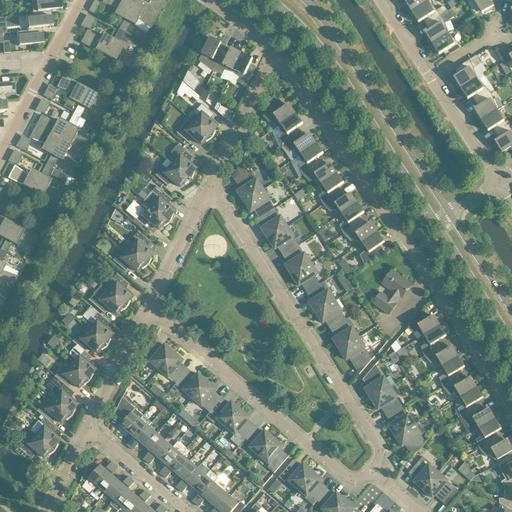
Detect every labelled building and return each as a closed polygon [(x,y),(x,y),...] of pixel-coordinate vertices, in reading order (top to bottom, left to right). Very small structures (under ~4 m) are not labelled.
[(62,11),(61,0),(47,2),(46,0),(31,0),(32,15),(26,15),(26,16),(38,15),(38,18),(52,17),(51,11),(61,10),(61,11),(62,11)] [(132,4),(124,0),(104,0),(103,4),(117,9),(114,13),(125,19),(132,4)] [(134,0),(132,4),(156,17),(164,1),(161,0),(134,0)] [(405,5),(409,14),(428,2),(427,0),(406,0),(405,1),(406,4),(405,5)] [(465,0),(475,14),(474,12),(479,9),(480,10),(482,14),(485,12),(486,14),(495,10),(492,1),(493,0),(465,0)] [(428,2),(409,14),(416,22),(417,21),(419,23),(423,21),(424,20),(427,25),(448,11),(444,6),(437,11),(428,2)] [(156,17),(132,4),(125,19),(135,25),(138,20),(150,29),(156,17)] [(429,31),(425,33),(427,36),(426,37),(429,46),(449,34),(444,23),(456,16),(454,13),(452,9),(448,11),(427,25),(430,30),(429,31)] [(26,16),(27,31),(27,32),(29,31),(29,35),(42,34),(42,28),(52,27),(52,28),(53,28),(52,17),(38,18),(38,15),(26,16)] [(121,25),(127,29),(129,25),(124,22),(124,21),(123,21),(121,25)] [(27,31),(17,32),(17,33),(18,46),(30,45),(43,44),(43,45),(42,34),(29,35),(29,31),(27,32),(27,31)] [(88,31),(82,43),(105,55),(113,41),(103,35),(100,40),(88,31)] [(446,58),(446,59),(462,48),(449,34),(429,46),(436,54),(438,53),(439,55),(444,52),(447,57),(446,58)] [(199,61),(213,72),(224,51),(219,49),(220,46),(221,44),(210,38),(210,39),(199,61)] [(124,46),(113,41),(105,55),(128,68),(129,68),(135,56),(121,51),(124,46)] [(229,54),(224,51),(213,72),(223,75),(225,71),(232,73),(242,55),(242,54),(231,49),(230,51),(229,54)] [(237,82),(245,88),(246,87),(256,68),(250,65),(252,62),(253,59),(242,54),(242,55),(232,73),(239,78),(237,82)] [(454,81),(458,91),(477,78),(474,69),(481,63),(477,56),(454,70),(454,71),(456,70),(459,75),(454,78),(455,81),(454,81)] [(69,98),(79,104),(87,89),(64,76),(57,88),(58,88),(71,93),(69,98)] [(473,97),(476,102),(490,93),(477,78),(458,91),(465,98),(466,97),(468,100),(473,97)] [(0,102),(6,102),(5,95),(15,94),(15,95),(16,95),(15,82),(9,83),(2,83),(0,83),(0,102)] [(200,97),(201,98),(204,91),(196,86),(193,91),(195,93),(200,97)] [(111,101),(87,89),(79,104),(90,109),(92,105),(104,113),(111,101)] [(210,94),(204,91),(201,98),(206,102),(210,94)] [(195,93),(192,97),(197,101),(200,97),(195,93)] [(296,115),(296,114),(289,105),(287,106),(285,108),(275,94),(275,93),(267,109),(268,109),(269,111),(265,114),(263,117),(269,123),(273,121),(278,127),(296,115)] [(475,113),(479,123),(498,110),(490,93),(476,102),(479,107),(474,110),(476,113),(475,113)] [(37,110),(45,114),(51,103),(42,99),(37,110)] [(68,100),(64,107),(71,111),(75,104),(68,100)] [(199,117),(194,123),(212,138),(216,131),(214,131),(218,127),(208,118),(212,114),(215,116),(215,115),(212,113),(202,104),(194,113),(199,117)] [(75,110),(82,114),(84,110),(78,106),(75,110)] [(231,124),(236,114),(221,106),(218,112),(231,124)] [(493,129),(497,134),(511,124),(498,110),(479,123),(485,130),(487,129),(488,132),(493,129)] [(296,115),(278,127),(282,134),(278,137),(282,146),(301,133),(298,128),(301,126),(303,124),(296,114),(296,115)] [(43,116),(36,127),(60,140),(68,125),(57,120),(55,124),(43,116)] [(185,124),(177,133),(187,142),(190,144),(189,143),(188,142),(192,137),(195,139),(202,145),(205,141),(206,143),(212,138),(194,123),(189,119),(185,124)] [(82,120),(78,127),(83,129),(86,122),(82,120)] [(511,146),(511,126),(511,124),(497,134),(500,139),(495,142),(496,145),(495,145),(499,155),(508,151),(508,150),(511,146)] [(78,131),(68,125),(60,140),(83,152),(89,141),(76,136),(78,131)] [(60,140),(36,127),(30,139),(44,144),(41,149),(52,155),(60,140)] [(305,138),(301,133),(282,146),(289,153),(293,150),(299,156),(316,144),(310,134),(307,136),(305,138)] [(83,152),(60,140),(52,155),(62,160),(65,155),(77,164),(83,152)] [(178,144),(171,152),(172,155),(177,160),(173,165),(191,181),(194,174),(193,173),(196,169),(189,163),(187,161),(191,156),(192,157),(193,158),(194,157),(183,148),(178,144)] [(316,144),(299,156),(302,164),(299,166),(303,175),(322,162),(318,158),(321,156),(323,154),(316,144)] [(245,155),(242,162),(244,166),(250,162),(245,155)] [(48,161),(54,164),(57,160),(51,157),(51,156),(48,161)] [(164,166),(156,176),(169,187),(169,186),(168,185),(166,184),(171,179),(173,182),(180,188),(184,184),(185,185),(191,181),(173,165),(166,160),(162,165),(164,166)] [(245,202),(263,190),(251,172),(248,173),(241,161),(232,178),(233,179),(234,176),(243,189),(239,192),(238,191),(238,192),(245,202)] [(325,167),(322,162),(303,175),(310,183),(314,180),(319,186),(336,174),(337,174),(330,164),(325,167)] [(15,166),(9,178),(32,191),(40,176),(30,170),(27,175),(15,166)] [(54,169),(51,175),(56,178),(59,172),(54,169)] [(274,171),(268,173),(270,182),(277,180),(274,171)] [(336,174),(319,186),(323,193),(319,196),(323,205),(342,192),(339,187),(344,184),(337,174),(336,174)] [(51,182),(40,176),(32,191),(55,203),(56,203),(62,191),(48,186),(51,182)] [(152,207),(170,223),(173,216),(172,215),(175,211),(165,203),(170,198),(172,200),(173,200),(157,186),(144,201),(152,207)] [(259,219),(275,209),(274,207),(278,204),(278,202),(275,198),(273,198),(269,200),(263,190),(245,202),(252,213),(252,212),(256,210),(260,216),(261,218),(259,219)] [(346,197),(342,192),(323,205),(330,212),(334,210),(340,216),(357,204),(357,203),(350,193),(348,195),(346,197)] [(344,235),(363,222),(359,217),(364,213),(357,203),(357,204),(340,216),(343,223),(339,226),(344,235)] [(142,209),(136,216),(134,218),(144,226),(147,229),(148,229),(145,227),(149,222),(159,230),(163,226),(164,227),(170,223),(152,207),(147,213),(142,209)] [(268,239),(287,227),(280,217),(280,216),(275,209),(259,219),(261,218),(267,226),(263,229),(262,228),(262,229),(268,239)] [(0,235),(6,239),(15,224),(0,216),(0,235)] [(366,227),(363,222),(344,235),(351,242),(354,239),(360,245),(377,233),(378,233),(371,223),(369,225),(366,227)] [(37,236),(15,224),(6,239),(17,245),(19,240),(31,249),(38,237),(37,236)] [(287,227),(268,239),(275,250),(276,250),(276,249),(277,248),(280,247),(285,255),(283,256),(299,246),(295,240),(301,237),(293,224),(287,228),(287,227)] [(135,244),(130,250),(148,265),(152,259),(150,258),(154,254),(144,245),(148,241),(151,243),(151,242),(139,232),(138,231),(130,240),(135,244)] [(364,253),(360,255),(364,265),(383,252),(380,246),(382,245),(385,243),(378,233),(377,233),(360,245),(364,253)] [(5,241),(3,246),(9,249),(11,245),(5,242),(6,241),(5,241)] [(285,266),(292,276),(311,264),(304,254),(299,246),(283,256),(285,255),(290,263),(286,266),(286,265),(285,266)] [(143,270),(148,265),(130,250),(126,255),(121,251),(113,260),(126,272),(126,271),(124,269),(128,264),(138,273),(141,268),(143,270)] [(340,250),(335,254),(339,259),(344,255),(340,250)] [(0,263),(0,282),(10,288),(17,276),(18,273),(6,266),(5,266),(0,263)] [(318,275),(311,264),(292,276),(299,287),(300,287),(299,286),(303,283),(309,292),(307,293),(320,284),(315,276),(317,275),(318,275)] [(353,272),(348,266),(343,270),(347,276),(353,272)] [(402,298),(412,285),(392,271),(382,284),(393,292),(388,298),(380,293),(373,303),(390,316),(397,305),(394,303),(399,296),(402,298)] [(114,287),(109,292),(127,308),(130,301),(129,300),(133,296),(123,288),(127,283),(130,285),(117,274),(109,283),(114,287)] [(344,275),(338,279),(341,284),(347,280),(344,275)] [(10,288),(0,282),(0,296),(4,299),(10,288)] [(309,303),(316,313),(335,301),(328,291),(323,283),(320,284),(307,293),(309,292),(314,300),(310,303),(310,302),(309,303)] [(127,308),(109,292),(101,286),(93,295),(94,295),(90,300),(89,300),(105,314),(105,313),(103,311),(107,307),(117,315),(120,311),(121,312),(127,308)] [(341,312),(335,301),(316,313),(323,324),(324,324),(323,323),(327,321),(332,329),(330,330),(331,330),(349,318),(346,320),(341,312)] [(94,326),(90,331),(108,347),(111,340),(110,339),(113,335),(104,327),(108,322),(110,324),(111,323),(91,306),(90,307),(91,308),(84,316),(94,326)] [(434,316),(432,317),(429,319),(423,310),(408,328),(413,333),(416,331),(422,337),(440,327),(440,326),(434,316)] [(333,340),(340,350),(358,338),(352,329),(354,327),(349,319),(349,318),(331,330),(333,329),(338,337),(334,340),(334,339),(333,340)] [(421,347),(424,357),(444,345),(441,340),(444,338),(446,337),(440,326),(440,327),(422,337),(425,345),(421,347)] [(81,332),(73,342),(77,346),(83,351),(83,350),(88,345),(90,348),(97,354),(101,350),(102,351),(108,347),(90,331),(85,336),(81,332)] [(56,336),(49,344),(55,349),(61,341),(56,336)] [(152,338),(142,359),(142,360),(144,356),(150,362),(160,370),(174,353),(164,345),(164,346),(161,350),(151,341),(153,339),(152,338)] [(358,375),(359,375),(375,357),(374,356),(372,359),(365,349),(358,338),(340,350),(347,361),(347,360),(351,357),(361,372),(358,375)] [(399,351),(394,343),(391,347),(395,353),(399,351)] [(447,350),(444,345),(424,357),(431,364),(435,362),(440,368),(458,358),(459,357),(452,347),(447,350)] [(77,346),(70,353),(71,357),(76,361),(72,366),(90,382),(94,375),(92,374),(96,370),(89,364),(86,362),(90,357),(92,358),(93,359),(93,358),(85,351),(83,350),(83,351),(77,346)] [(184,362),(174,353),(160,370),(169,378),(176,384),(189,370),(187,372),(180,365),(183,362),(184,362)] [(439,378),(443,388),(463,376),(460,371),(465,368),(459,357),(458,358),(440,368),(443,376),(439,378)] [(378,362),(362,380),(363,381),(365,379),(370,387),(368,388),(366,389),(365,389),(372,400),(390,388),(395,385),(390,377),(385,380),(376,366),(378,363),(378,362)] [(55,376),(75,394),(75,393),(66,385),(70,380),(80,389),(83,385),(84,386),(90,382),(72,366),(68,371),(63,367),(55,376)] [(181,388),(193,399),(207,382),(198,374),(197,374),(198,375),(195,378),(187,372),(189,370),(176,384),(170,392),(175,396),(181,388)] [(55,401),(73,417),(76,410),(75,409),(78,405),(68,397),(73,392),(75,394),(55,376),(47,385),(59,396),(55,401)] [(466,381),(463,376),(443,388),(449,395),(453,393),(459,399),(477,388),(471,378),(466,381)] [(209,413),(210,413),(222,399),(222,398),(220,400),(213,394),(216,390),(216,391),(217,390),(207,382),(193,399),(202,407),(203,407),(209,413)] [(390,388),(372,400),(379,411),(379,410),(381,408),(383,407),(388,415),(386,417),(402,407),(397,399),(390,388)] [(458,409),(461,419),(481,407),(478,402),(481,400),(483,399),(477,388),(459,399),(461,407),(458,409)] [(160,390),(156,395),(162,400),(166,395),(160,390)] [(123,398),(122,398),(114,414),(115,413),(119,417),(118,417),(119,418),(120,417),(124,421),(118,428),(121,430),(123,428),(129,433),(140,420),(143,416),(135,409),(136,409),(130,404),(128,407),(121,401),(123,398)] [(222,399),(210,413),(206,417),(214,423),(217,420),(226,427),(241,411),(231,402),(231,403),(228,407),(221,401),(222,399)] [(153,405),(158,410),(162,405),(157,400),(153,405)] [(67,421),(73,417),(55,401),(50,406),(45,402),(37,412),(41,415),(45,418),(48,420),(52,415),(62,424),(66,420),(67,421)] [(389,426),(396,437),(414,425),(407,414),(402,407),(386,417),(388,416),(394,424),(390,427),(389,426)] [(484,412),(481,407),(461,419),(468,426),(472,424),(477,430),(495,420),(495,419),(489,409),(487,410),(484,412)] [(241,411),(226,427),(235,435),(230,440),(239,447),(245,439),(255,427),(254,429),(246,423),(248,421),(249,419),(250,419),(241,411)] [(140,420),(129,433),(134,438),(133,440),(132,439),(127,445),(130,448),(148,427),(151,423),(143,416),(140,420)] [(192,417),(187,422),(196,429),(200,424),(192,417)] [(39,421),(31,430),(37,436),(55,452),(59,445),(57,444),(61,440),(54,434),(51,432),(55,427),(57,428),(58,429),(58,428),(50,421),(48,420),(45,418),(42,421),(40,423),(39,421)] [(501,430),(495,419),(495,420),(477,430),(480,438),(476,440),(479,450),(499,438),(496,433),(501,430)] [(184,424),(180,429),(184,433),(189,428),(184,424)] [(427,439),(425,442),(414,425),(396,437),(402,448),(403,447),(407,444),(414,455),(411,458),(412,458),(428,440),(427,439)] [(157,434),(148,427),(130,448),(134,450),(139,444),(138,444),(139,442),(145,447),(157,434)] [(250,448),(260,456),(274,439),(264,431),(264,432),(261,436),(254,429),(255,428),(255,427),(245,439),(253,446),(251,448),(251,447),(250,448)] [(144,459),(147,462),(165,441),(157,434),(145,447),(151,452),(149,454),(149,453),(144,459)] [(19,448),(31,459),(32,459),(31,458),(29,457),(35,450),(38,453),(45,459),(48,455),(49,456),(55,452),(37,436),(32,441),(28,437),(19,448)] [(496,461),(511,451),(511,447),(507,440),(505,441),(502,443),(499,438),(479,450),(486,457),(490,455),(496,461)] [(274,473),(274,474),(289,456),(287,458),(280,451),(283,448),(284,448),(274,439),(260,456),(269,464),(270,465),(268,468),(274,473)] [(156,457),(161,461),(173,448),(165,441),(147,462),(150,465),(155,458),(156,457)] [(160,473),(163,476),(181,455),(186,449),(178,442),(173,448),(161,461),(167,466),(166,468),(165,467),(160,473)] [(206,443),(203,447),(207,451),(211,447),(206,443)] [(189,462),(181,455),(163,476),(166,479),(171,473),(171,472),(172,471),(178,475),(189,462)] [(414,482),(423,490),(438,474),(429,466),(431,464),(423,457),(408,474),(409,474),(410,472),(418,479),(415,482),(414,482)] [(511,458),(508,461),(498,467),(502,473),(501,473),(505,480),(501,482),(503,486),(511,486),(511,458)] [(294,461),(294,460),(279,478),(284,483),(287,480),(298,489),(312,473),(303,464),(302,465),(303,465),(300,469),(292,463),(294,461)] [(89,464),(81,480),(86,483),(85,484),(93,491),(115,466),(112,462),(106,468),(108,469),(106,471),(100,466),(96,470),(90,464),(89,464)] [(198,469),(189,462),(178,475),(183,480),(182,482),(182,481),(176,487),(180,490),(198,469)] [(202,464),(198,469),(180,490),(183,493),(188,487),(187,486),(189,485),(194,490),(210,471),(202,464)] [(105,493),(117,480),(111,475),(113,474),(118,468),(115,466),(93,491),(92,492),(100,499),(105,493)] [(218,478),(210,471),(194,490),(200,494),(198,496),(198,495),(193,501),(196,504),(218,478)] [(312,473),(298,489),(307,497),(305,499),(313,506),(327,489),(325,491),(318,485),(321,481),(322,481),(312,473)] [(471,473),(467,478),(471,482),(471,481),(475,476),(471,473)] [(455,488),(438,474),(423,490),(433,499),(434,498),(433,498),(436,494),(444,500),(442,502),(442,503),(455,488)] [(122,485),(117,480),(105,493),(113,500),(131,479),(129,477),(123,483),(124,483),(122,485)] [(205,499),(211,504),(222,490),(226,486),(218,478),(196,504),(199,507),(204,501),(204,500),(205,499)] [(113,500),(110,504),(118,511),(133,494),(128,489),(129,488),(130,488),(135,482),(131,479),(113,500)] [(260,479),(257,482),(263,487),(265,484),(260,479)] [(272,486),(268,490),(273,495),(277,490),(272,486)] [(327,489),(313,506),(317,502),(324,508),(323,510),(322,509),(322,510),(324,511),(336,511),(346,501),(336,493),(336,494),(333,498),(326,491),(327,489)] [(212,511),(217,511),(230,497),(222,490),(211,504),(216,508),(215,510),(214,510),(212,511)] [(511,490),(504,491),(504,499),(499,499),(499,504),(511,510),(511,490)] [(118,511),(117,511),(132,511),(148,494),(145,491),(140,497),(139,499),(133,494),(118,511)] [(151,496),(148,494),(132,511),(146,511),(150,508),(144,503),(145,502),(146,502),(151,496)] [(238,504),(230,497),(217,511),(241,511),(246,506),(241,502),(238,504)] [(355,510),(346,501),(336,511),(352,511),(354,510),(355,510)]
